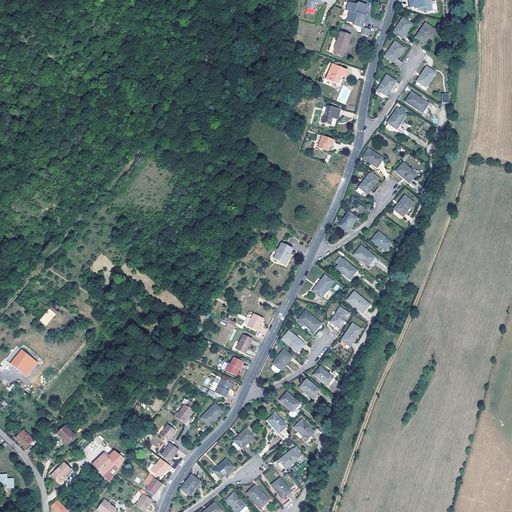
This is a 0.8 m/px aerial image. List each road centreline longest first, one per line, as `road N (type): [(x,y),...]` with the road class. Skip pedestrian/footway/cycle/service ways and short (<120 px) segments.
road 1 (track): [(335,511),(453,207),(475,118),(475,0)]
road 2 (residential): [(294,511),(426,191),(442,114)]
road 3 (track): [(0,314),(239,30),(246,0)]
road 4 (residential): [(241,398),(312,251)]
road 5 (residential): [(162,511),(241,398)]
road 6 (residential): [(360,131),(393,0)]
road 7 (residential): [(312,251),(360,131)]
